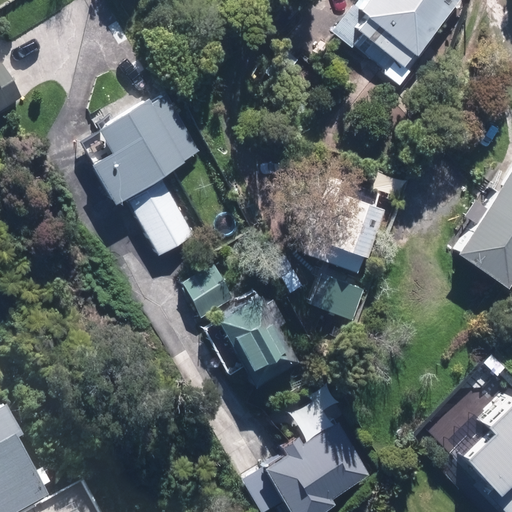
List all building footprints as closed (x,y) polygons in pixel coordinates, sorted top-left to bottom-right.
[(380,69),(394,80),(443,21),(436,15),(448,0),(353,0),(351,3),(350,1),(328,28),(348,43),(350,42),(382,68),(380,69)] [(121,190),(155,251),(190,231),(155,170),(191,150),(159,92),(146,99),(143,94),(93,122),(106,146),(86,157),(109,197),(121,190)] [(495,290),(511,264),(511,164),(509,162),(445,255),(495,290)] [(320,257),(353,268),(359,252),(362,253),(380,205),(371,201),(375,189),(340,176),(336,185),(342,188),(325,235),(328,237),(320,257)] [(178,278),(198,314),(230,296),(211,261),(178,278)] [(240,362),(249,380),(300,352),(269,297),(261,301),(255,292),(213,315),(217,321),(204,329),(226,370),(240,362)] [(456,453),(489,489),(485,493),(502,511),(511,511),(511,395),(508,391),(476,420),(483,427),(456,453)] [(0,511),(15,511),(48,495),(17,437),(24,433),(8,403),(0,407),(0,511)] [(252,468),(276,511),(306,511),(320,505),(318,500),(357,479),(327,425),(288,446),(284,439),(271,447),(275,455),(252,468)]
